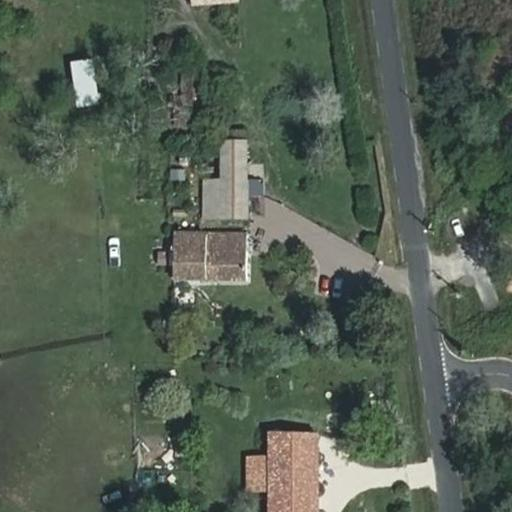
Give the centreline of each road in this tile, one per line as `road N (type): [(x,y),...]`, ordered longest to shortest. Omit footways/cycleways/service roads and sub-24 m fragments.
road 1 (tertiary): [(444,389),(391,0)]
road 2 (tertiary): [(456,511),(444,389)]
